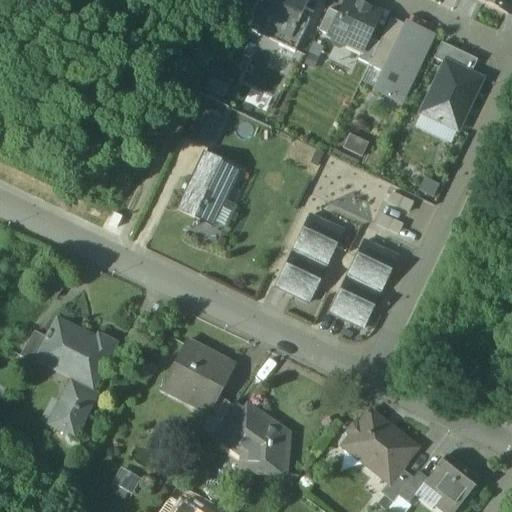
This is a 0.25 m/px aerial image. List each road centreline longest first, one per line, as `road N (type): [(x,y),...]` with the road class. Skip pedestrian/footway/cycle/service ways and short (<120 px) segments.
road 1 (residential): [(369,375),(0,206)]
road 2 (residential): [(369,375),(511,85)]
road 3 (residential): [(511,449),(369,375)]
